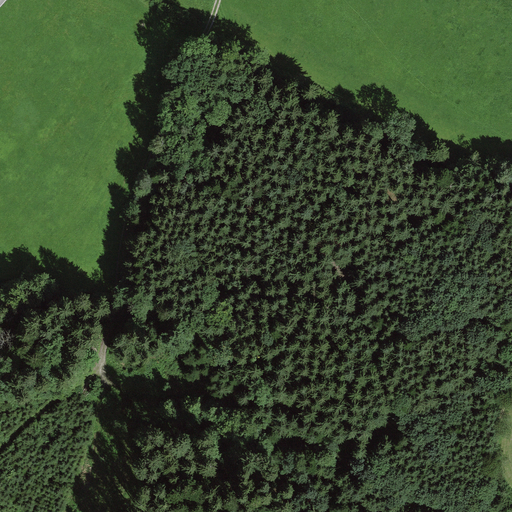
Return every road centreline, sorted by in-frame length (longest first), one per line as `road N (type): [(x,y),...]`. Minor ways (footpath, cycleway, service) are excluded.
road 1 (track): [(103,359),(127,217),(218,0)]
road 2 (track): [(103,359),(0,449)]
